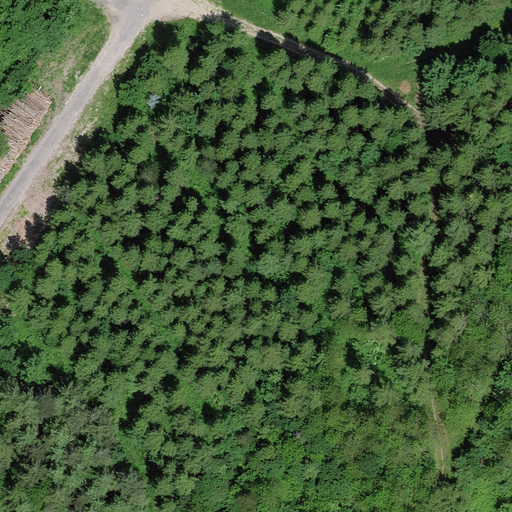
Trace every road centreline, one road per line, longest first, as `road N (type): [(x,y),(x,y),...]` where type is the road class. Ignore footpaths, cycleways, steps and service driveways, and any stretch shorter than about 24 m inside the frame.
road 1 (track): [(440,511),(447,466),(422,290),(437,195),(428,129),(366,70),(112,0)]
road 2 (track): [(0,207),(142,0)]
road 3 (track): [(366,70),(511,29)]
